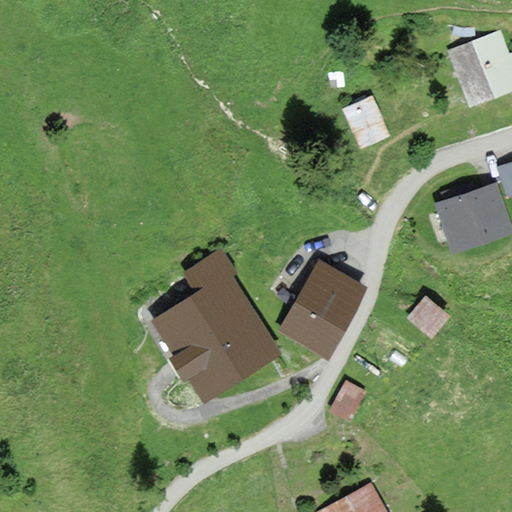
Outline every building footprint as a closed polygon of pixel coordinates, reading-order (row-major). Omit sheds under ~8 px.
[(511,45),(507,33),(456,52),(477,109),(511,96),(511,45)] [(390,124),(379,98),(349,111),(365,148),(391,136),(386,125),(390,124)] [(511,239),(511,197),(508,185),(446,206),(463,256),(511,239)] [(216,406),(297,356),(233,253),(194,277),(206,295),(163,321),(216,406)] [(379,290),(328,264),(292,331),(343,358),(379,290)] [(463,319),(436,298),(418,321),(445,342),(463,319)] [(380,396),(357,383),(341,411),(365,424),(380,396)] [(389,511),(370,478),(312,511),(389,511)]
